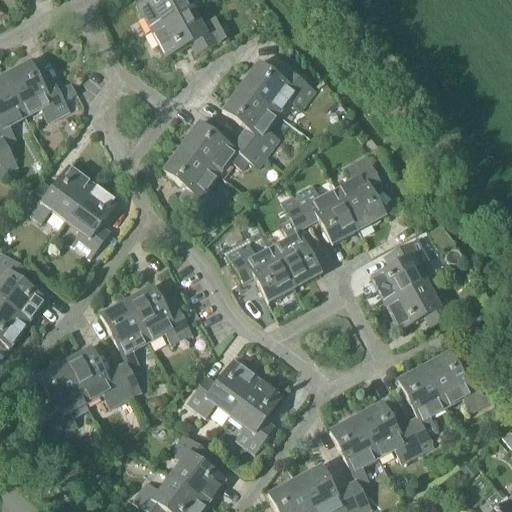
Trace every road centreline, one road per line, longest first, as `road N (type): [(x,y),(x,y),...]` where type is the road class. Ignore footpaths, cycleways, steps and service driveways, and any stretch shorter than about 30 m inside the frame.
road 1 (residential): [(8,385),(150,218)]
road 2 (residential): [(264,343),(234,325),(197,256),(150,218)]
road 3 (residential): [(502,376),(464,326),(386,367)]
road 4 (residential): [(326,389),(240,511)]
